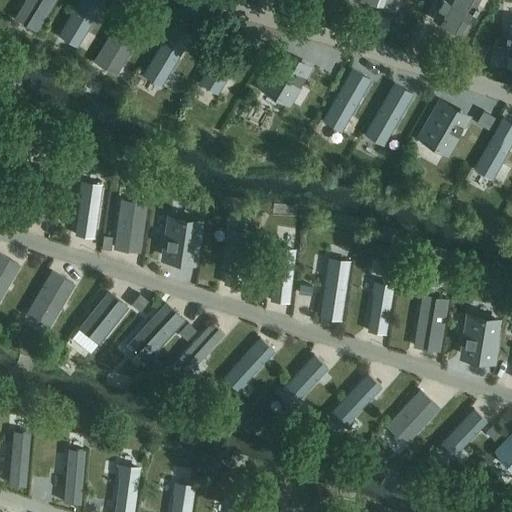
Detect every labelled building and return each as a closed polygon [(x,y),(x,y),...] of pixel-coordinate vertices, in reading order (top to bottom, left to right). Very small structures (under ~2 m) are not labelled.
[(24,0),(14,17),(37,30),(55,0),(24,0)] [(79,0),(59,35),(78,46),(104,0),(79,0)] [(477,0),(441,0),(433,16),(460,31),(477,0)] [(122,13),(93,60),(116,73),(145,27),(122,13)] [(495,62),(511,63),(511,22),(511,23),(509,51),(496,50),(495,62)] [(175,23),(143,74),(161,85),(193,34),(175,23)] [(229,31),(200,82),(218,92),(248,42),(229,31)] [(282,50),(262,85),(289,101),(309,66),(282,50)] [(353,68),(323,119),(342,130),(372,79),(353,68)] [(395,81),(365,133),(384,143),(414,92),(395,81)] [(440,100),(420,135),(447,151),(467,115),(440,100)] [(511,119),(504,115),(474,167),(493,177),(511,144),(511,119)] [(22,167),(16,216),(44,219),(49,169),(22,167)] [(269,179),(268,201),(300,202),(300,179),(269,179)] [(82,180),(75,234),(94,236),(102,183),(82,180)] [(121,198),(114,243),(141,247),(147,201),(121,198)] [(170,218),(165,255),(193,260),(199,222),(170,218)] [(231,229),(224,283),(244,285),(251,233),(231,229)] [(277,246),(270,299),(290,301),(296,249),(277,246)] [(0,252),(0,298),(20,263),(0,252)] [(329,256),(320,315),(341,318),(350,260),(329,256)] [(51,269),(26,312),(50,326),(75,283),(51,269)] [(375,281),(367,330),(386,332),(394,283),(375,281)] [(485,311),(488,291),(466,288),(463,308),(485,311)] [(108,290),(78,327),(99,343),(128,306),(108,290)] [(423,294),(413,346),(440,350),(449,297),(423,294)] [(165,302),(125,345),(145,362),(185,319),(165,302)] [(469,315),(463,353),(492,357),(497,320),(469,315)] [(211,321),(175,359),(188,371),(224,332),(211,321)] [(259,337),(223,377),(237,390),(274,350),(259,337)] [(314,354),(276,393),(291,406),(328,367),(314,354)] [(367,373),(331,412),(344,424),(380,386),(367,373)] [(420,390),(387,424),(406,441),(438,406),(420,390)] [(473,407),(439,444),(452,457),(486,419),(473,407)] [(14,430),(9,483),(26,485),(31,431),(14,430)] [(511,439),(502,450),(511,460),(511,439)] [(68,448),(64,500),(81,502),(85,449),(68,448)] [(357,472),(392,474),(393,456),(359,454),(357,472)] [(119,475),(114,511),(133,511),(140,466),(119,464),(118,474),(119,475)] [(175,492),(171,511),(190,511),(195,484),(174,481),(173,492),(175,492)] [(247,511),(248,505),(229,502),(227,511),(247,511)]
